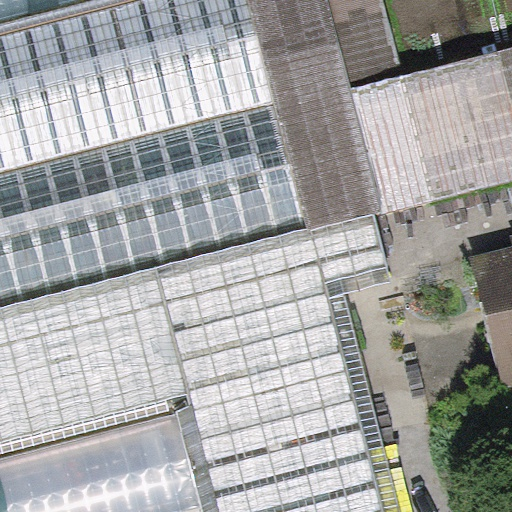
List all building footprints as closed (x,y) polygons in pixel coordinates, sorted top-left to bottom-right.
[(0,0),(0,22),(86,0),(0,0)] [(385,226),(511,193),(511,61),(358,100),(332,0),(137,0),(0,35),(0,458),(191,410),(217,511),(398,511),(347,313),(403,299),(385,226)] [(396,0),(396,44),(425,45),(425,0),(396,0)] [(511,259),(477,268),(511,402),(511,401),(511,259)] [(200,511),(180,429),(0,473),(0,511),(200,511)]
